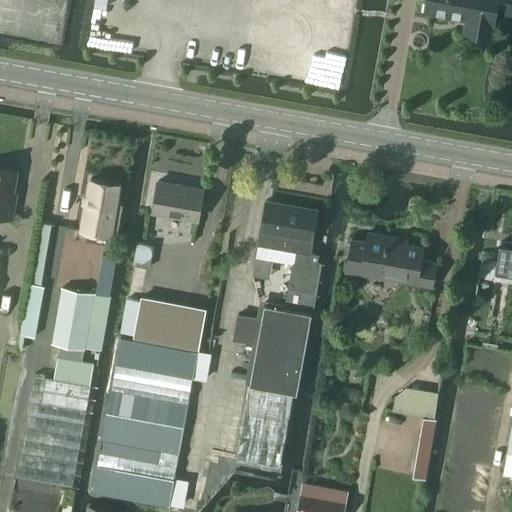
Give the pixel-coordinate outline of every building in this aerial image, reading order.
[(511,0),(426,0),(425,11),(447,15),(448,11),(468,15),(471,20),(467,23),(466,31),(489,35),(491,23),(493,23),(496,10),(507,12),(511,13),(511,12),(511,0)] [(0,215),(12,218),(14,205),(11,204),(17,171),(0,167),(0,215)] [(118,185),(91,179),(82,230),(109,235),(118,185)] [(153,211),(198,219),(203,189),(158,181),(153,211)] [(258,242),(309,252),(317,210),(266,200),(258,242)] [(29,283),(17,347),(21,348),(24,335),(33,336),(43,285),(40,285),(52,224),(43,222),(31,283),(29,283)] [(361,272),(362,268),(400,276),(399,279),(431,285),(436,262),(420,259),(422,246),(367,236),(365,245),(351,242),(346,269),(361,272)] [(495,268),(511,271),(511,243),(500,241),(495,268)] [(62,286),(52,342),(85,347),(98,349),(100,350),(102,350),(111,295),(95,292),(62,286)] [(128,297),(121,330),(135,333),(134,337),(199,349),(207,308),(142,295),(141,299),(128,297)] [(264,301),(250,381),(294,389),(297,389),(311,309),(285,305),(264,301)] [(93,488),(168,502),(196,351),(121,337),(93,488)] [(73,486),(94,363),(57,357),(54,378),(33,374),(15,476),(73,486)] [(250,381),(236,458),(280,466),(294,389),(250,381)] [(393,409),(434,416),(438,391),(407,386),(396,395),(393,409)] [(423,417),(412,477),(425,479),(435,419),(423,417)] [(302,482),(295,511),(343,511),(346,502),(316,496),(318,485),(302,482)] [(63,501),(61,511),(70,511),(72,502),(63,501)]
